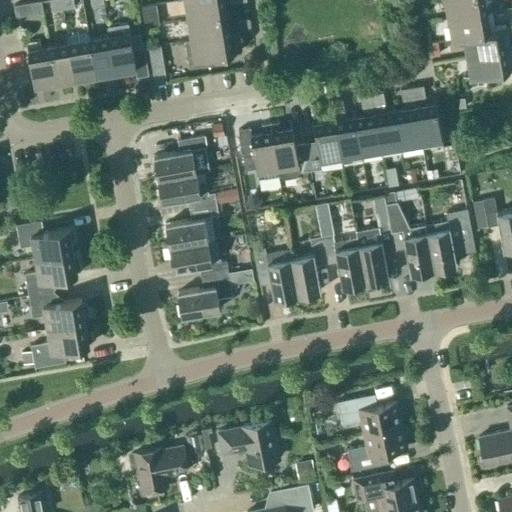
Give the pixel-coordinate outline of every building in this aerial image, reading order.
[(14,5),(16,16),(43,12),(41,0),(14,5)] [(49,0),(52,10),(63,8),(61,0),(49,0)] [(72,0),(61,0),(63,8),(74,6),(72,0)] [(184,0),(188,19),(224,12),(222,4),(246,0),(245,0),(184,0)] [(444,0),(448,18),(484,11),(482,0),(444,0)] [(484,11),(448,18),(451,38),(463,36),(463,35),(488,31),(484,11)] [(188,19),(191,38),(227,32),(227,31),(224,12),(188,19)] [(249,18),(237,20),(239,32),(251,30),(249,18)] [(141,36),(130,37),(128,23),(107,26),(109,35),(115,72),(135,68),(137,78),(148,76),(141,36)] [(510,48),(507,28),(488,31),(463,35),(463,36),(466,56),(510,48)] [(188,66),(227,60),(226,54),(236,52),(232,30),(227,31),(227,32),(191,38),(184,39),(188,66)] [(115,72),(109,35),(89,39),(95,75),(115,72)] [(75,79),(95,75),(89,39),(69,42),(75,79)] [(49,46),(40,47),(39,40),(27,42),(34,86),(55,82),(49,46)] [(75,79),(69,42),(49,46),(55,82),(75,79)] [(160,44),(148,46),(154,84),(166,82),(160,44)] [(470,76),(511,69),(511,58),(510,48),(466,56),(470,76)] [(423,85),(412,87),(415,106),(421,142),(442,139),(435,103),(426,104),(423,85)] [(401,146),(421,142),(415,106),(412,87),(400,89),(403,108),(394,110),(401,146)] [(382,92),(371,94),(373,105),(384,103),(382,92)] [(363,115),(354,116),(361,153),(381,149),(374,113),(373,106),(373,105),(371,94),(360,96),(363,115)] [(342,99),(330,100),(334,120),(340,156),(361,153),(354,116),(345,118),(342,99)] [(381,149),(401,146),(394,110),(374,113),(381,149)] [(314,123),(317,141),(306,143),(310,169),(322,167),(320,159),(340,156),(334,120),(314,123)] [(222,121),(211,123),(212,136),(224,134),(222,121)] [(280,129),(279,121),(270,123),(279,174),(283,177),(295,175),(299,170),(299,171),(310,169),(306,143),(295,144),(292,127),(280,129)] [(258,177),(279,174),(270,123),(261,124),(263,132),(252,134),(250,127),(238,129),(244,168),(256,166),(258,177)] [(154,155),(157,177),(195,171),(195,170),(208,168),(204,146),(206,146),(204,134),(178,139),(179,150),(154,155)] [(414,168),(405,170),(407,182),(416,180),(414,168)] [(436,168),(426,170),(427,178),(438,176),(436,168)] [(189,207),(216,203),(214,191),(208,193),(205,180),(197,181),(195,171),(157,177),(161,201),(188,197),(189,207)] [(396,177),(386,179),(387,186),(398,184),(396,177)] [(224,190),(214,191),(216,203),(226,201),(224,190)] [(503,249),(511,247),(511,208),(496,211),(494,197),(482,199),(487,226),(498,224),(503,249)] [(260,199),(243,202),(244,210),(261,208),(260,199)] [(191,218),(165,223),(169,246),(207,239),(214,238),(210,216),(218,214),(216,203),(189,207),(191,218)] [(446,212),(449,227),(426,231),(433,269),(456,264),(454,251),(474,247),(467,208),(446,212)] [(32,244),(34,256),(72,250),(68,227),(43,232),(41,220),(16,224),(20,246),(32,244)] [(403,235),(400,221),(389,223),(394,249),(405,247),(410,273),(433,269),(426,231),(403,235)] [(355,231),(356,236),(365,282),(388,277),(383,251),(394,249),(389,223),(378,225),(378,227),(355,231)] [(337,260),(342,286),(365,282),(356,236),(334,240),(332,233),(321,235),(326,262),(337,260)] [(315,264),(326,262),(321,235),(310,238),(313,252),(290,257),(298,295),(320,290),(315,264)] [(226,260),(211,262),(207,239),(169,246),(173,269),(199,265),(201,275),(228,271),(226,260)] [(274,299),(298,295),(290,257),(289,248),(265,252),(264,246),(253,249),(258,275),(269,273),(274,299)] [(24,273),(28,294),(53,290),(51,278),(76,274),(72,250),(34,256),(37,271),(24,273)] [(251,267),(228,271),(201,275),(203,286),(177,291),(181,315),(219,308),(217,297),(231,294),(230,286),(237,284),(237,282),(253,279),(251,267)] [(32,316),(44,314),(46,327),(85,321),(81,298),(55,302),(53,290),(28,294),(32,316)] [(63,349),(89,344),(85,321),(46,327),(49,341),(31,344),(32,350),(33,361),(34,366),(65,361),(63,349)] [(32,350),(21,352),(22,363),(33,361),(32,350)] [(360,419),(363,431),(402,423),(397,400),(368,406),(365,395),(337,401),(341,423),(360,419)] [(304,407),(307,419),(320,416),(318,404),(304,407)] [(511,457),(511,404),(506,405),(511,428),(478,435),(484,463),(511,457)] [(277,458),(269,419),(243,424),(244,425),(218,430),(223,452),(248,447),(251,463),(277,458)] [(377,452),(406,446),(402,423),(363,431),(366,444),(347,448),(351,470),(380,464),(377,452)] [(186,435),(189,451),(201,449),(198,433),(186,435)] [(166,474),(188,470),(182,443),(161,447),(161,446),(134,452),(141,490),(168,484),(166,474)] [(312,458),(295,461),(298,478),(315,475),(312,458)] [(318,467),(320,479),(336,476),(334,464),(318,467)] [(364,498),(366,511),(418,500),(413,477),(396,481),(394,469),(353,478),(357,500),(364,498)] [(246,511),(297,511),(312,509),(308,485),(271,493),(274,506),(246,511)] [(44,511),(41,491),(17,496),(20,511),(44,511)] [(511,511),(511,494),(498,497),(500,511),(511,511)] [(420,511),(418,500),(366,511),(420,511)] [(98,511),(96,501),(83,504),(84,511),(98,511)]
